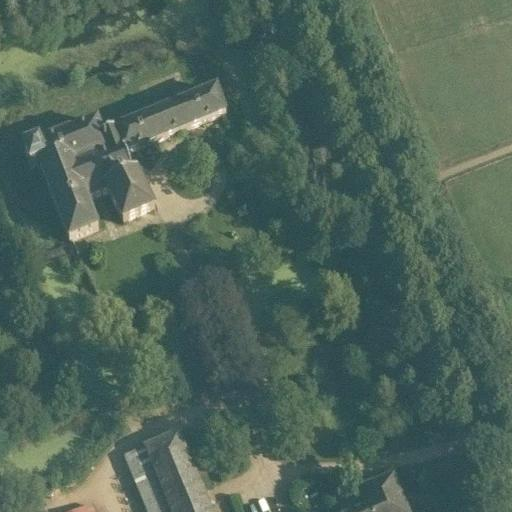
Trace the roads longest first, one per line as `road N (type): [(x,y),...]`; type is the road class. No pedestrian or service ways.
road 1 (track): [(312,0),(511,487)]
road 2 (track): [(166,219),(271,472),(368,469),(493,442)]
road 3 (track): [(94,485),(139,435),(243,404)]
